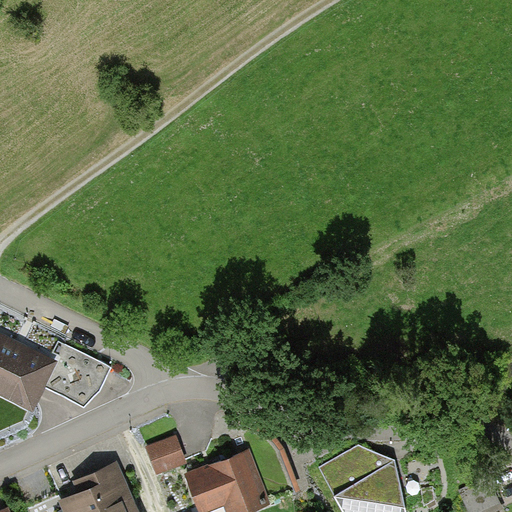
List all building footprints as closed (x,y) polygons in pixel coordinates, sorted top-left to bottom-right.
[(52,360),(0,335),(0,377),(13,384),(10,389),(35,401),(45,380),(90,402),(101,391),(113,366),(61,342),(52,360)] [(176,437),(149,447),(158,471),(185,460),(176,437)] [(359,447),(323,470),(345,511),(405,511),(395,463),(359,447)] [(257,451),(192,475),(205,511),(218,511),(238,505),(240,511),(269,511),(278,509),(257,451)] [(136,511),(116,467),(82,483),(86,492),(45,510),(46,511),(136,511)]
